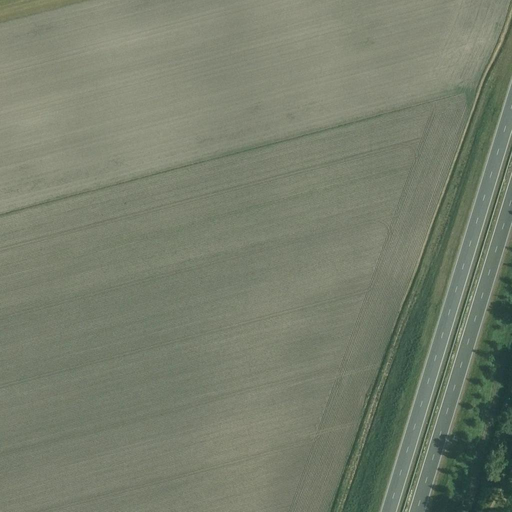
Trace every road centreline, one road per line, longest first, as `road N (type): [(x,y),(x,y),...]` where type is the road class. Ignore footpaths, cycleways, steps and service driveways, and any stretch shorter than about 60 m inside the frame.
road 1 (trunk): [(511,106),(389,511)]
road 2 (trunk): [(418,511),(511,200)]
